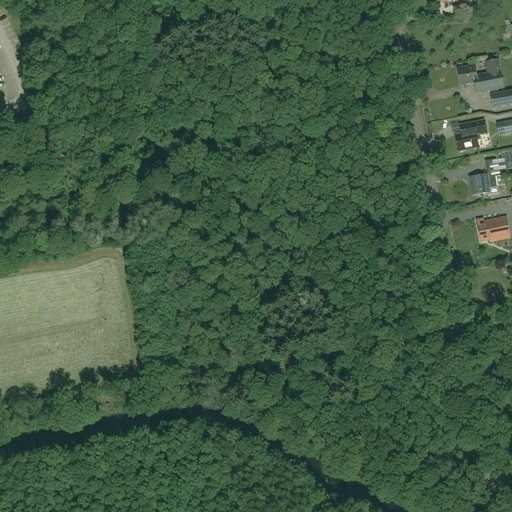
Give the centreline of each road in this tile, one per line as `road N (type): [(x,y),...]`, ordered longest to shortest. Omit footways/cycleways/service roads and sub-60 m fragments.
road 1 (unclassified): [(494,511),(389,0)]
road 2 (track): [(375,511),(222,427),(188,420),(0,458)]
road 3 (track): [(456,329),(225,374)]
road 4 (track): [(225,374),(0,421)]
road 5 (track): [(143,174),(0,194)]
